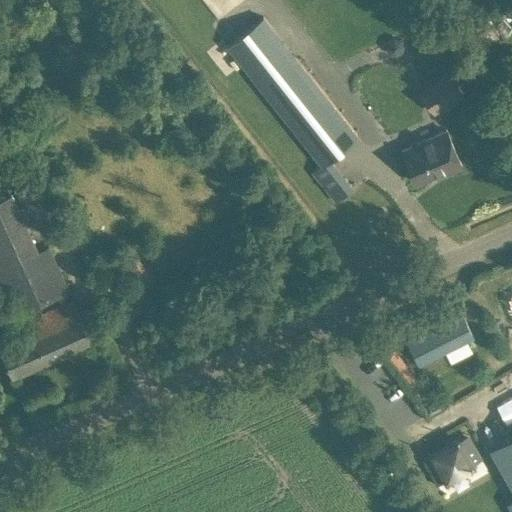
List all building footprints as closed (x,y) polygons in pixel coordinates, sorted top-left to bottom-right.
[(224,47),(309,150),(321,164),(312,171),(335,200),(353,187),(330,159),(358,136),(260,17),(224,47)] [(388,41),(386,47),(389,53),(396,55),(401,52),(403,45),(400,39),(394,38),(388,41)] [(463,94),(439,58),(419,72),(427,84),(419,90),(434,113),(463,94)] [(42,102),(28,113),(38,126),(52,115),(42,102)] [(446,129),(402,148),(417,181),(436,173),(437,177),(462,165),(446,129)] [(49,246),(39,250),(13,192),(0,197),(0,283),(14,314),(69,289),(49,246)] [(123,266),(139,286),(149,278),(134,258),(123,266)] [(72,298),(28,318),(34,332),(0,347),(13,377),(92,343),(91,340),(106,334),(98,316),(94,307),(79,314),(72,298)] [(511,437),(494,448),(511,480),(511,437)] [(458,440),(423,460),(437,484),(482,458),(471,438),(460,444),(458,440)]
